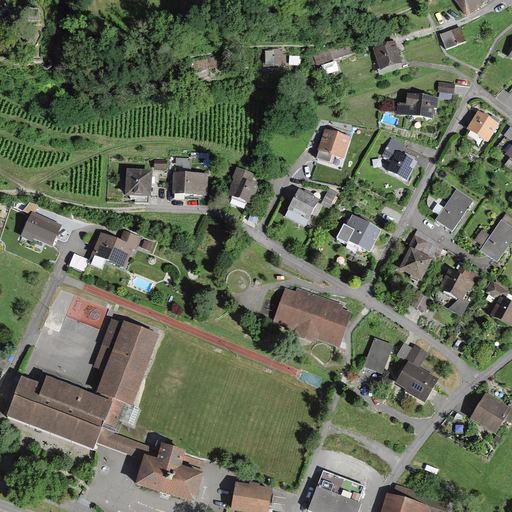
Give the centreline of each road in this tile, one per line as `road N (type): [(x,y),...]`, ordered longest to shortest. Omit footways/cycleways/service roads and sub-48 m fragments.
road 1 (residential): [(511,117),(474,87),(361,296)]
road 2 (residential): [(361,296),(219,215),(144,208)]
road 3 (residential): [(0,403),(78,229)]
road 4 (residential): [(374,511),(429,424),(474,380)]
road 5 (track): [(0,192),(144,208)]
road 6 (residential): [(474,380),(361,296)]
